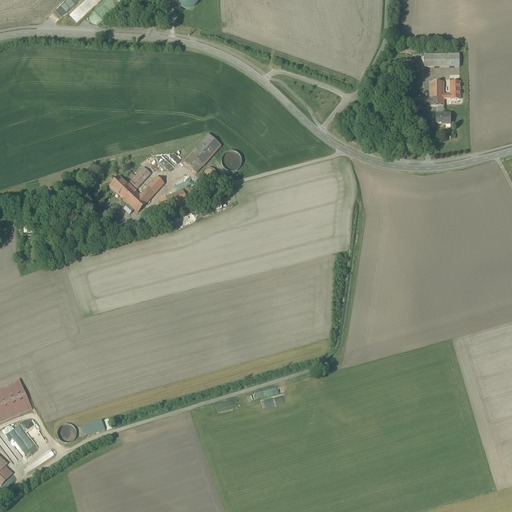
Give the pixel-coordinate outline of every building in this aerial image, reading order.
[(459,56),(424,56),(424,68),(459,68),(459,56)] [(451,99),(460,99),(459,83),(450,83),(451,95),(444,95),(443,83),(429,83),(430,98),(409,99),(410,108),(430,108),(430,107),(437,107),(443,107),(444,107),(444,99),(451,99)] [(444,115),(443,107),(437,107),(437,115),(435,115),(436,124),(450,124),(450,114),(444,115)] [(196,173),(221,146),(208,134),(183,162),(196,173)] [(222,166),(223,168),(226,170),(228,172),(231,172),(234,172),(237,171),(239,169),(241,166),(242,162),(241,159),(239,156),(237,153),(233,152),(230,152),(226,153),(224,155),(222,158),(221,160),(221,163),(222,166)] [(144,168),(130,183),(137,189),(150,174),(144,168)] [(214,170),(212,169),(210,169),(207,169),(205,170),(204,172),(203,173),(202,176),(203,178),(204,180),(205,181),(207,182),(209,183),(212,183),(214,182),(215,180),(216,178),(217,176),(216,174),(215,172),(214,170)] [(136,191),(129,184),(128,185),(119,176),(109,186),(127,203),(136,192),(135,192),(136,191)] [(136,192),(127,203),(138,213),(148,203),(164,184),(156,177),(139,196),(136,192)] [(194,186),(158,200),(163,212),(187,203),(185,197),(196,193),(194,186)] [(134,229),(131,222),(112,228),(116,241),(136,234),(134,229)] [(19,381),(0,388),(0,424),(32,410),(19,381)] [(104,429),(101,421),(82,428),(85,436),(85,437),(104,431),(104,429)] [(70,425),(66,425),(63,426),(60,428),(58,430),(58,431),(57,434),(57,438),(59,441),(62,443),(65,444),(69,444),(72,443),(75,440),(76,437),(76,433),(75,430),(73,427),(70,425)] [(7,465),(0,457),(0,484),(1,486),(12,475),(5,468),(7,465)]
